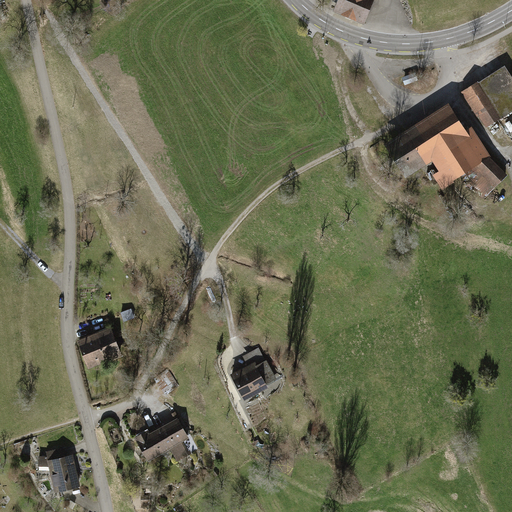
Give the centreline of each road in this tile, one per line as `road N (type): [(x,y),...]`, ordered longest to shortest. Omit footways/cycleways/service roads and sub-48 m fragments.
road 1 (track): [(107,511),(68,352),(68,201),(26,0)]
road 2 (track): [(405,102),(391,126),(294,173),(234,227),(135,399)]
road 3 (track): [(211,262),(34,0)]
road 4 (secondary): [(296,0),(342,32),(403,43),(463,34),(511,10)]
